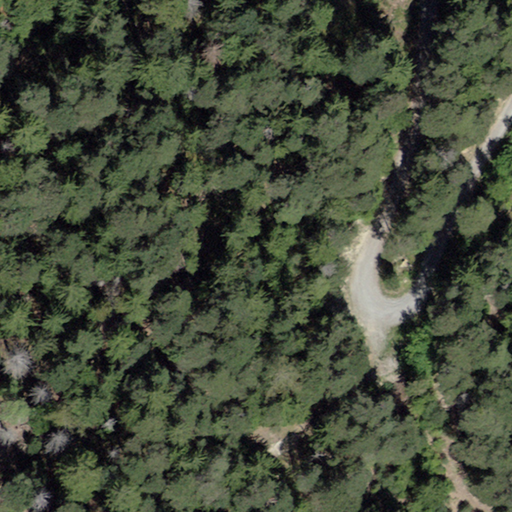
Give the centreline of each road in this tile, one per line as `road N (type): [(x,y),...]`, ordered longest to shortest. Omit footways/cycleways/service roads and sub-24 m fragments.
road 1 (track): [(426,0),(417,92),(398,175),(366,258),(364,297),(383,314),(409,309),(511,105)]
road 2 (track): [(409,309),(319,418)]
